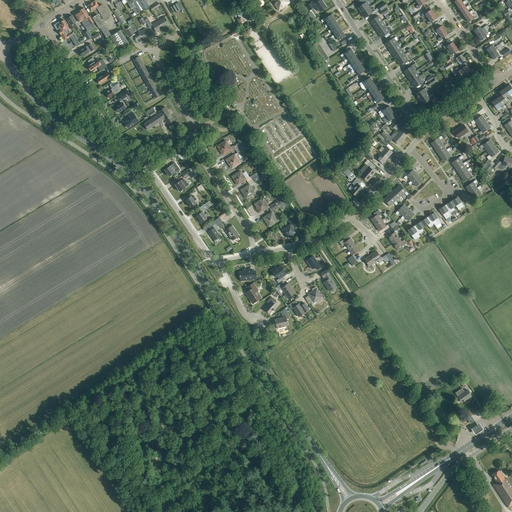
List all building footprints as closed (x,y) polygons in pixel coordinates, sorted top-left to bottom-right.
[(109,0),(111,2),(114,1),(116,4),(115,4),(118,9),(121,7),(120,5),(122,4),(120,1),(118,2),(116,0),(109,0)] [(126,0),(127,2),(132,9),(136,7),(133,2),(136,0),(126,0)] [(136,0),(133,2),(136,7),(139,13),(140,13),(142,12),(149,7),(144,0),(136,0)] [(270,0),(277,10),(281,8),(282,8),(290,3),(287,0),(270,0)] [(312,2),(306,6),(309,11),(316,6),(319,11),(321,9),(326,6),(321,0),(319,2),(318,0),(313,4),(312,2)] [(364,3),(357,8),(360,13),(370,7),(368,4),(372,1),(371,0),(362,0),(362,1),(364,3)] [(424,0),(419,0),(417,2),(419,4),(416,6),(418,9),(420,7),(420,6),(426,2),(424,0)] [(466,0),(465,0),(462,2),(463,3),(458,6),(461,11),(466,8),(466,7),(464,4),(468,2),(466,0)] [(99,7),(95,1),(87,6),(91,12),(94,11),(97,15),(93,18),(99,28),(100,28),(106,38),(111,35),(101,20),(103,18),(104,19),(109,16),(102,5),(103,5),(102,4),(99,7)] [(381,11),(388,6),(385,2),(378,6),(381,11)] [(176,4),(170,7),(174,13),(180,10),(176,4)] [(466,8),(461,11),(465,16),(470,13),(469,12),(467,9),(471,7),(470,5),(466,7),(466,8)] [(370,7),(360,13),(364,18),(373,12),(375,10),(374,8),(372,9),(370,7)] [(89,16),(84,8),(79,11),(79,12),(75,15),(79,22),(81,21),(85,28),(94,23),(90,15),(89,16)] [(389,12),(386,8),(380,12),(383,16),(389,12)] [(114,11),(113,12),(121,25),(122,24),(126,22),(122,15),(121,16),(117,9),(114,11)] [(428,18),(434,14),(431,9),(425,13),(424,13),(422,14),(423,17),(426,15),(428,18)] [(470,13),(465,16),(468,22),(473,18),(471,14),(474,12),(473,10),(469,12),(470,13)] [(301,20),(306,15),(302,11),(297,16),(301,20)] [(328,24),(335,20),(331,14),(325,19),(324,18),(321,20),(322,22),(325,20),(328,24)] [(434,14),(428,18),(430,21),(427,22),(429,25),(431,23),(431,22),(437,18),(434,14)] [(79,26),(72,15),(67,18),(71,25),(74,24),(78,30),(80,28),(79,26)] [(374,27),(383,21),(379,15),(370,21),(374,27)] [(477,20),(479,26),(488,22),(486,16),(477,20)] [(158,21),(163,28),(169,24),(164,17),(158,21)] [(153,26),(152,25),(148,18),(145,20),(150,28),(153,26)] [(57,25),(56,27),(59,31),(61,35),(64,40),(70,37),(73,42),(78,39),(74,32),(72,32),(71,30),(70,29),(64,20),(60,22),(57,25)] [(328,24),(324,26),(326,28),(329,26),(331,29),(338,25),(335,20),(328,24)] [(158,21),(152,25),(153,26),(156,32),(163,28),(158,21)] [(374,27),(377,33),(386,27),(383,21),(374,27)] [(487,32),(497,26),(495,24),(489,28),(489,27),(477,35),(481,40),(487,36),(485,34),(487,32)] [(331,29),(328,31),(329,33),(332,31),(335,34),(335,35),(342,30),(338,25),(331,29)] [(438,34),(445,30),(442,25),(436,30),(435,29),(432,31),(434,33),(437,31),(438,34)] [(487,25),(481,29),(480,26),(477,28),(474,30),(477,35),(489,27),(487,25)] [(130,27),(125,30),(129,38),(133,43),(136,41),(137,43),(144,40),(139,32),(135,35),(130,27)] [(388,29),(386,27),(377,33),(381,38),(390,32),(391,30),(390,28),(388,29)] [(150,36),(146,28),(139,32),(144,40),(150,36)] [(129,44),(120,30),(110,37),(119,50),(129,44)] [(335,35),(335,34),(331,36),(333,38),(336,36),(339,40),(345,36),(342,30),(335,35)] [(424,34),(427,38),(433,35),(429,30),(424,34)] [(445,30),(438,34),(440,37),(438,39),(439,41),(442,39),(441,38),(448,34),(445,30)] [(83,33),(87,40),(91,37),(87,31),(83,33)] [(389,49),(397,43),(394,38),(385,44),(389,49)] [(449,50),(456,46),(453,42),(447,46),(446,45),(443,47),(445,49),(447,47),(449,50)] [(502,42),(500,44),(494,48),(493,45),(490,47),(489,47),(486,49),(490,54),(502,46),(504,45),(502,42)] [(83,49),(79,52),(82,56),(86,54),(91,51),(94,49),(90,43),(87,46),(83,48),(83,49)] [(389,49),(392,55),(401,49),(397,43),(389,49)] [(504,45),(502,46),(490,54),(493,59),(497,57),(499,55),(498,53),(508,46),(506,43),(504,45)] [(456,46),(449,50),(451,53),(449,55),(450,57),(453,55),(452,54),(458,50),(456,46)] [(348,58),(354,54),(351,49),(345,53),(344,52),(340,55),(342,57),(345,55),(348,58)] [(392,55),(396,60),(405,54),(401,49),(392,55)] [(432,59),(428,52),(424,55),(428,62),(432,59)] [(348,58),(344,60),(340,63),(341,65),(349,60),(351,63),(352,64),(358,60),(354,54),(348,58)] [(408,60),(405,54),(396,60),(400,66),(408,60)] [(461,54),(457,57),(455,59),(457,61),(459,60),(460,63),(465,60),(461,54)] [(137,67),(143,64),(139,56),(133,60),(137,67)] [(90,64),(87,65),(91,71),(97,67),(100,71),(107,66),(102,59),(99,61),(97,59),(95,60),(93,57),(88,61),(90,64)] [(351,63),(347,66),(345,67),(346,69),(352,65),(355,68),(355,69),(362,65),(358,60),(352,64),(351,63)] [(451,61),(445,65),(444,65),(447,70),(453,66),(451,61)] [(465,66),(462,68),(466,74),(471,71),(466,65),(468,64),(466,62),(463,63),(465,66)] [(115,68),(113,63),(106,68),(108,72),(115,68)] [(143,64),(137,67),(142,75),(147,72),(143,64)] [(407,77),(416,71),(414,67),(416,66),(415,64),(403,71),(407,77)] [(355,69),(355,68),(351,71),(352,73),(356,70),(359,75),(365,70),(362,65),(355,69)] [(466,74),(462,68),(459,70),(458,67),(455,69),(457,72),(458,71),(462,77),(466,74)] [(407,77),(411,83),(423,75),(422,74),(420,76),(416,71),(407,77)] [(111,77),(108,72),(104,75),(97,79),(100,84),(111,77)] [(152,80),(147,72),(142,75),(146,83),(152,80)] [(424,77),(423,75),(411,83),(414,88),(424,82),(421,78),(424,77)] [(367,87),(373,82),(370,77),(364,81),(363,81),(359,83),(360,85),(364,83),(366,86),(367,87)] [(436,82),(434,78),(427,83),(430,87),(436,82)] [(110,85),(113,89),(111,90),(110,89),(108,91),(106,93),(109,98),(112,96),(114,95),(120,91),(116,85),(119,84),(117,80),(110,85)] [(152,80),(146,83),(150,90),(156,87),(152,80)] [(367,87),(366,86),(363,89),(364,91),(368,88),(370,91),(370,92),(377,88),(373,82),(367,87)] [(156,87),(150,90),(154,98),(160,95),(156,87)] [(415,95),(418,100),(428,94),(426,91),(428,90),(426,87),(415,95)] [(370,92),(370,91),(366,94),(367,96),(371,93),(373,97),(374,97),(380,93),(377,88),(370,92)] [(509,95),(504,88),(499,92),(501,95),(504,98),(507,96),(510,100),(511,98),(509,95)] [(130,95),(127,90),(116,97),(120,101),(121,103),(118,104),(118,105),(115,107),(119,112),(126,108),(126,107),(127,106),(127,107),(129,105),(126,100),(127,99),(126,97),(130,95)] [(374,97),(373,97),(370,99),(371,101),(375,99),(377,103),(384,99),(380,93),(374,97)] [(431,99),(428,94),(418,100),(422,105),(431,99)] [(501,95),(496,98),(501,105),(502,104),(505,102),(507,107),(510,105),(507,101),(506,101),(504,98),(501,95)] [(501,105),(496,98),(491,101),(496,108),(500,106),(503,110),(505,109),(502,104),(501,105)] [(386,115),(392,111),(389,106),(383,110),(382,109),(378,112),(379,114),(383,111),(385,115),(386,115)] [(168,124),(174,120),(165,107),(159,111),(160,113),(144,124),(148,130),(164,119),(168,124)] [(147,111),(151,116),(156,113),(152,108),(147,111)] [(386,115),(385,115),(382,117),(383,119),(385,123),(389,120),(390,121),(396,117),(392,111),(386,115)] [(133,113),(128,116),(130,119),(124,122),(128,128),(138,121),(133,113)] [(478,127),(486,121),(481,115),(474,121),(474,120),(471,122),(473,125),(475,123),(478,127)] [(490,127),(486,121),(478,127),(481,131),(478,133),(480,135),(483,133),(490,127)] [(458,138),(468,131),(463,124),(454,131),(458,138)] [(402,128),(398,133),(404,139),(409,133),(402,128)] [(389,135),(388,136),(383,131),(381,134),(390,142),(392,139),(393,138),(389,135)] [(398,133),(393,138),(392,139),(399,145),(404,139),(398,133)] [(479,140),(476,135),(471,139),(474,144),(479,140)] [(442,144),(439,140),(442,138),(441,136),(431,143),(435,149),(442,144)] [(246,144),(244,141),(241,137),(237,140),(239,143),(233,146),(235,150),(246,144)] [(487,151),(494,146),(490,140),(482,145),(479,147),(480,150),(484,147),(487,151)] [(223,155),(231,149),(226,141),(218,146),(223,155)] [(442,144),(435,149),(439,155),(446,150),(443,146),(446,144),(445,142),(442,144)] [(246,144),(235,150),(237,153),(244,148),(247,146),(246,144)] [(486,157),(488,160),(482,167),(486,170),(485,170),(487,172),(488,171),(488,172),(492,166),(494,163),(489,159),(491,158),(491,157),(499,152),(494,146),(487,151),(489,155),(486,157)] [(386,147),(381,152),(388,158),(392,152),(386,147)] [(446,150),(439,155),(443,161),(450,156),(447,152),(450,150),(449,148),(446,150)] [(366,155),(371,160),(374,157),(369,152),(366,155)] [(388,158),(381,152),(376,158),(383,164),(388,158)] [(240,163),(235,154),(226,160),(232,168),(240,163)] [(463,158),(462,156),(452,162),(456,169),(463,164),(460,160),(463,158)] [(497,160),(494,163),(492,166),(495,169),(496,168),(498,169),(501,170),(504,169),(506,167),(509,168),(511,158),(505,156),(502,165),(500,164),(501,163),(497,160)] [(371,177),(375,172),(373,170),(375,167),(370,162),(367,165),(369,167),(363,173),(361,176),(367,181),(371,176),(371,177)] [(463,164),(456,169),(460,175),(467,170),(464,166),(467,164),(466,162),(463,164)] [(169,176),(175,173),(172,170),(174,168),(175,169),(178,167),(175,163),(172,165),(165,170),(169,176)] [(363,173),(369,167),(367,165),(366,164),(360,170),(363,173)] [(470,168),(467,170),(460,175),(464,181),(471,176),(468,172),(471,170),(470,168)] [(348,178),(351,181),(355,176),(352,173),(346,169),(343,172),(349,177),(348,178)] [(411,181),(418,175),(413,170),(404,177),(405,179),(408,177),(411,181)] [(240,171),(232,176),(238,185),(246,179),(240,171)] [(301,182),(309,176),(306,172),(298,178),(301,182)] [(507,177),(503,173),(499,176),(503,181),(507,177)] [(411,181),(408,183),(410,185),(413,182),(416,186),(422,181),(418,175),(411,181)] [(356,196),(363,188),(359,185),(361,182),(356,178),(352,183),(355,186),(350,191),(356,196)] [(186,182),(183,179),(181,181),(181,180),(175,184),(180,192),(186,188),(185,187),(189,185),(186,181),(186,182)] [(477,188),(474,184),(477,182),(476,180),(466,187),(470,193),(477,188)] [(254,185),(251,187),(249,185),(241,190),(246,198),(255,193),(254,191),(254,190),(255,189),(255,188),(255,187),(254,186),(254,185)] [(408,194),(400,185),(395,190),(400,196),(404,193),(407,195),(408,194)] [(480,186),(477,188),(470,193),(474,199),(481,194),(478,190),(481,188),(480,186)] [(427,187),(422,191),(433,204),(438,199),(427,187)] [(395,190),(389,195),(395,201),(399,198),(401,200),(403,199),(400,196),(395,190)] [(395,201),(389,195),(384,200),(390,206),(393,202),(396,205),(398,204),(395,201)] [(191,196),(185,200),(191,207),(196,203),(194,201),(197,199),(194,196),(192,198),(191,196)] [(458,197),(452,200),(456,206),(459,210),(464,207),(458,197)] [(264,198),(263,199),(263,198),(254,204),(260,212),(268,207),(267,205),(268,205),(268,203),(269,202),(267,199),(266,199),(264,198)] [(211,199),(204,204),(207,208),(214,203),(211,199)] [(456,206),(452,200),(445,205),(450,213),(455,210),(453,207),(456,206)] [(409,209),(404,204),(396,213),(397,215),(400,212),(404,215),(409,209)] [(450,213),(445,205),(439,209),(446,219),(451,215),(450,213)] [(409,209),(404,215),(401,218),(403,220),(405,217),(409,221),(414,214),(409,209)] [(375,225),(382,220),(379,216),(381,214),(379,210),(374,213),(375,216),(371,219),(375,225)] [(202,211),(196,215),(201,222),(207,218),(210,216),(207,213),(204,215),(202,211)] [(272,212),(263,217),(269,226),(277,221),(272,212)] [(441,222),(434,212),(429,216),(434,224),(435,226),(441,222)] [(434,224),(429,216),(421,221),(424,226),(427,224),(429,227),(434,224)] [(214,221),(217,226),(223,222),(219,217),(214,221)] [(295,225),(291,219),(288,221),(290,224),(282,230),(288,238),(296,233),(292,227),(295,225)] [(386,226),(382,220),(375,225),(379,231),(386,226)] [(208,232),(208,231),(207,231),(216,243),(216,242),(214,240),(220,236),(221,239),(222,238),(217,231),(220,229),(217,226),(214,221),(208,225),(210,228),(212,226),(214,228),(208,232)] [(424,226),(421,221),(413,226),(419,234),(423,231),(422,228),(424,226)] [(239,236),(232,225),(225,230),(232,241),(239,236)] [(419,234),(413,226),(408,230),(415,240),(420,236),(419,234)] [(392,243),(399,238),(395,232),(388,237),(392,243)] [(344,239),(339,242),(342,246),(345,245),(348,249),(352,246),(355,244),(351,238),(346,241),(344,239)] [(401,242),(399,238),(392,243),(396,249),(397,248),(400,246),(402,244),(404,246),(407,243),(405,240),(401,242)] [(352,246),(348,249),(352,255),(359,250),(355,244),(352,246)] [(373,259),(375,262),(381,258),(376,251),(370,255),(373,259)] [(373,259),(370,255),(364,259),(371,268),(373,267),(371,265),(375,262),(373,259)] [(317,262),(313,256),(306,260),(312,269),(315,267),(317,270),(322,266),(318,261),(317,262)] [(201,267),(205,275),(209,273),(206,265),(201,267)] [(286,274),(280,266),(277,268),(276,267),(271,270),(277,279),(276,280),(278,283),(284,279),(283,276),(286,274)] [(251,269),(247,269),(247,270),(239,272),(240,280),(249,279),(249,280),(257,279),(255,271),(251,271),(251,269)] [(325,276),(327,280),(324,282),(329,291),(336,287),(329,274),(326,270),(321,273),(323,278),(325,276)] [(285,285),(283,282),(277,286),(279,290),(278,290),(281,294),(283,292),(288,298),(295,293),(288,283),(285,285)] [(249,297),(251,300),(250,301),(252,303),(252,302),(253,303),(261,298),(257,291),(258,290),(253,283),(247,287),(249,290),(246,292),(249,296),(249,297)] [(307,294),(308,296),(305,298),(309,304),(310,306),(311,305),(310,303),(312,302),(313,303),(323,297),(316,287),(311,289),(312,291),(307,294)] [(274,299),(271,297),(266,302),(269,304),(264,309),(270,314),(277,305),(273,302),(274,299)] [(301,306),(299,303),(297,305),(294,301),(289,305),(292,309),(293,308),(299,317),(305,312),(309,309),(305,303),(301,306)] [(287,311),(285,308),(280,312),(282,314),(283,317),(275,319),(277,328),(288,325),(286,319),(289,319),(287,311)] [(467,385),(466,384),(462,377),(458,380),(463,387),(467,385)] [(464,401),(471,396),(467,390),(464,391),(462,388),(455,393),(457,396),(461,402),(463,401),(464,402),(464,401)] [(469,413),(465,416),(469,423),(474,420),(469,413)] [(471,429),(475,436),(483,430),(479,424),(471,429)] [(508,508),(511,505),(511,486),(510,484),(506,478),(505,479),(499,470),(498,471),(497,470),(496,471),(496,472),(492,475),(492,476),(493,478),(494,478),(497,482),(493,485),(501,498),(501,497),(508,508)]
